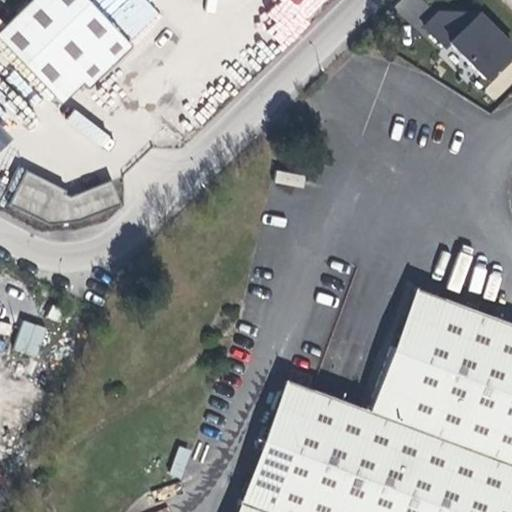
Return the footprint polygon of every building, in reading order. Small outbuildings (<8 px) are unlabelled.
[(129,45),(86,0),(30,0),(0,29),(0,42),(58,103),(72,89),(80,82),(85,87),(129,45)] [(443,47),(447,43),(467,23),(457,14),(456,13),(437,13),(423,27),(443,47)] [(493,31),(476,14),(467,23),(447,43),(483,78),(511,50),(493,31)] [(476,14),(457,14),(467,23),(476,14)] [(0,147),(9,137),(0,127),(0,147)] [(24,169),(6,204),(47,224),(77,220),(119,204),(109,179),(69,196),(63,193),(64,190),(24,169)] [(418,356),(440,298),(412,287),(400,319),(390,346),(418,356)] [(511,511),(511,324),(440,298),(418,356),(390,346),(367,410),(309,389),(263,511),(511,511)] [(21,320),(12,350),(37,357),(46,327),(21,320)] [(263,511),(309,389),(282,379),(232,511),(263,511)] [(179,476),(188,452),(177,448),(168,472),(179,476)]
